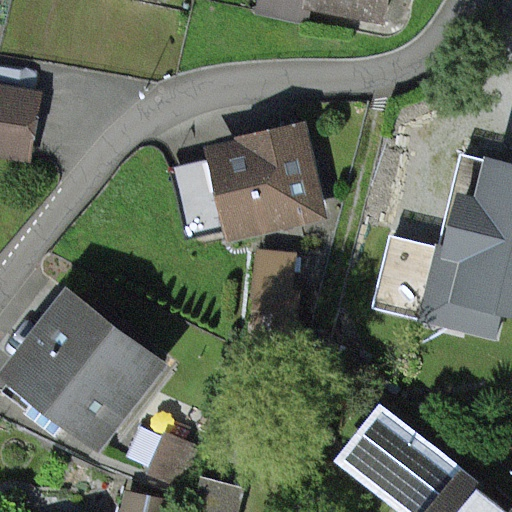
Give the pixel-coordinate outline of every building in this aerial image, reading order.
[(164,0),(105,0),(162,12),(164,0)] [(389,0),(296,0),(295,8),(384,27),(389,0)] [(52,110),(0,98),(0,162),(38,171),(52,110)] [(304,122),(210,141),(231,241),(325,221),(304,122)] [(511,164),(462,152),(420,318),(502,339),(510,306),(511,306),(511,164)] [(180,379),(79,290),(0,378),(0,382),(99,470),(180,379)] [(502,511),(458,480),(434,511),(502,511)]
